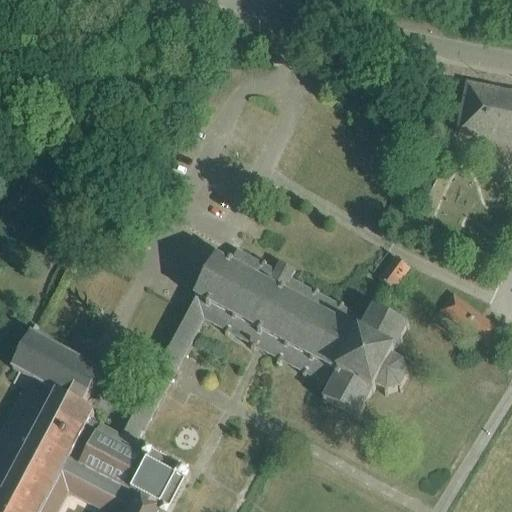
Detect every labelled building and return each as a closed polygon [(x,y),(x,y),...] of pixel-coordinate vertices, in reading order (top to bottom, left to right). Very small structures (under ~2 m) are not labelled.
[(511,145),(511,95),(468,86),(458,134),(511,145)] [(195,299),(196,299),(212,308),(205,321),(226,332),(225,335),(229,337),(230,334),(251,346),(250,349),(255,352),(256,349),(278,360),(277,363),(280,365),(282,362),(303,374),(306,375),(303,378),(307,380),(309,377),(332,390),(327,400),(323,398),(321,401),(324,402),(322,406),(325,407),(327,404),(354,418),(352,422),(356,424),(357,421),(360,423),(362,419),(360,418),(376,388),(384,392),(383,397),(389,398),(390,393),(397,391),(401,396),(405,392),(402,389),(406,380),(411,380),(411,374),(407,374),(405,366),(408,365),(405,361),(402,363),(392,359),(401,341),(406,330),(408,331),(409,329),(407,328),(409,326),(406,324),(405,326),(376,311),(377,309),(375,308),(374,310),(372,309),(370,311),(372,312),(367,323),(291,282),(295,273),(280,265),(275,273),(237,253),(232,263),(231,262),(229,266),(217,259),(195,299)] [(396,259),(379,282),(393,292),(410,269),(396,259)] [(442,312),(489,348),(501,332),(454,296),(442,312)] [(171,511),(191,476),(137,447),(205,321),(212,308),(196,299),(121,438),(120,438),(90,423),(94,415),(83,409),(102,373),(31,335),(12,371),(57,394),(3,496),(0,493),(0,511),(171,511)]
